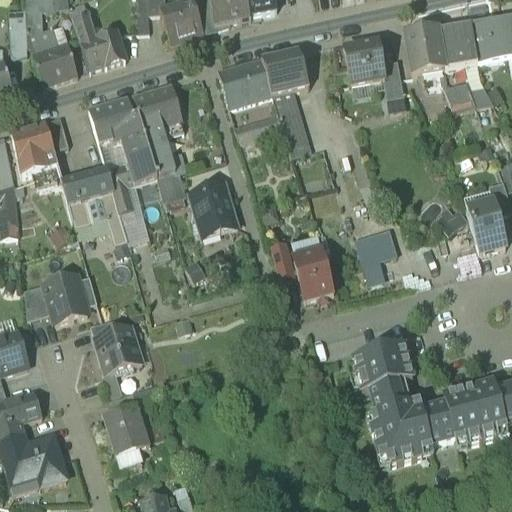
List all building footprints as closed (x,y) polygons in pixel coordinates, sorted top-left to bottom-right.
[(37,40),(37,42),(43,40),(42,21),(41,21),(41,19),(34,20),(32,0),(23,0),(26,35),(26,42),(37,40)] [(41,19),(41,21),(42,21),(69,17),(68,17),(53,18),(51,0),(32,0),(34,20),(41,19)] [(51,0),(53,18),(68,17),(67,14),(66,0),(51,0)] [(150,41),(149,23),(147,0),(135,0),(138,42),(150,41)] [(147,0),(149,23),(161,23),(159,17),(162,16),(160,0),(147,0)] [(194,0),(195,13),(209,9),(207,0),(194,0)] [(245,0),(207,0),(209,9),(215,40),(230,35),(230,32),(250,28),(250,24),(245,0)] [(245,0),(250,24),(276,19),(273,0),(245,0)] [(161,23),(171,54),(204,43),(195,13),(186,16),(184,9),(162,16),(159,17),(161,23)] [(195,13),(204,43),(215,40),(209,9),(195,13)] [(73,31),(89,80),(105,75),(105,76),(126,69),(116,41),(96,48),(89,25),(73,31)] [(477,73),(511,66),(511,26),(470,33),(477,73)] [(444,78),(477,73),(470,33),(438,39),(444,78)] [(9,36),(11,69),(27,64),(27,63),(27,56),(26,42),(26,35),(9,36)] [(30,56),(32,62),(59,54),(53,36),(43,40),(37,42),(37,40),(26,42),(27,56),(30,56)] [(444,79),(444,78),(438,39),(437,38),(405,44),(412,84),(444,79)] [(68,51),(59,54),(32,62),(42,93),(43,95),(77,84),(68,51)] [(378,51),(344,57),(351,95),(353,95),(352,89),(368,87),(369,92),(383,89),(385,89),(382,72),(378,51)] [(298,59),(262,67),(273,104),(293,100),(309,96),(298,59)] [(229,117),(273,104),(262,67),(218,80),(229,117)] [(14,71),(21,97),(29,95),(22,69),(14,71)] [(385,98),(387,108),(404,105),(397,69),(382,72),(385,89),(383,89),(385,98)] [(0,106),(13,102),(3,70),(0,71),(0,106)] [(451,92),(468,87),(465,77),(448,81),(451,92)] [(368,87),(352,89),(353,95),(369,92),(368,87)] [(353,95),(351,95),(353,107),(373,104),(372,100),(385,98),(383,89),(369,92),(353,95)] [(455,120),(476,116),(469,99),(466,92),(446,95),(455,120)] [(139,123),(144,141),(162,136),(183,130),(172,93),(133,105),(139,123)] [(483,97),(469,99),(476,116),(492,113),(483,97)] [(307,147),(293,100),(273,104),(278,123),(283,138),(282,138),(286,152),(287,152),(307,147)] [(404,105),(387,108),(389,119),(406,116),(404,105)] [(157,187),(157,185),(144,141),(139,123),(133,125),(128,106),(88,117),(88,118),(99,154),(121,148),(128,172),(134,193),(157,187)] [(234,136),(239,151),(282,138),(283,138),(278,123),(234,136)] [(45,130),(53,160),(69,155),(60,126),(45,130)] [(12,140),(21,185),(34,181),(57,174),(53,160),(45,130),(12,140)] [(164,141),(162,136),(144,141),(157,185),(166,183),(175,180),(170,164),(167,165),(161,144),(164,141)] [(0,173),(9,173),(4,147),(0,147),(0,173)] [(307,147),(287,152),(291,167),(311,161),(307,147)] [(127,195),(134,193),(128,172),(106,179),(113,200),(127,196),(127,195)] [(0,194),(13,193),(9,173),(0,173),(0,194)] [(34,181),(39,198),(54,194),(55,196),(63,194),(62,190),(57,174),(34,181)] [(83,208),(113,200),(106,179),(106,178),(62,190),(63,194),(68,213),(83,208)] [(157,187),(164,210),(176,207),(186,204),(179,183),(176,184),(167,186),(166,183),(157,185),(157,187)] [(493,210),(497,225),(511,221),(503,190),(488,195),(489,198),(493,210)] [(189,203),(202,247),(237,236),(224,192),(189,203)] [(0,246),(18,244),(17,232),(14,201),(13,193),(0,194),(0,246)] [(134,218),(127,196),(113,200),(115,208),(119,223),(134,218)] [(466,217),(493,210),(489,198),(463,205),(466,217)] [(90,233),(108,228),(107,226),(110,226),(106,210),(115,208),(113,200),(83,208),(90,233)] [(164,210),(166,218),(179,215),(176,207),(164,210)] [(90,233),(83,208),(68,213),(75,237),(90,233)] [(119,223),(115,208),(106,210),(110,226),(119,223)] [(493,210),(466,217),(479,263),(505,256),(497,225),(493,210)] [(119,223),(122,232),(137,227),(134,218),(119,223)] [(122,232),(119,223),(110,226),(107,226),(108,228),(116,254),(127,251),(122,232)] [(144,225),(137,227),(122,232),(127,251),(128,254),(149,248),(144,225)] [(68,234),(53,240),(57,251),(72,245),(68,234)] [(355,249),(362,274),(378,269),(397,263),(389,239),(355,249)] [(295,267),(322,260),(318,244),(291,251),(295,267)] [(272,257),(280,288),(294,284),(285,253),(272,257)] [(293,268),(304,310),(318,306),(326,304),(333,302),(322,260),(295,267),(293,268)] [(362,274),(367,294),(383,289),(378,269),(362,274)] [(52,322),(55,332),(88,323),(86,316),(78,288),(77,284),(44,293),(52,322)] [(78,288),(86,316),(97,312),(89,285),(78,288)] [(24,299),(27,329),(52,322),(44,293),(24,299)] [(90,335),(94,347),(117,340),(113,327),(90,335)] [(11,328),(0,330),(0,340),(13,338),(11,328)] [(94,347),(106,385),(115,382),(142,373),(135,353),(136,352),(135,352),(130,336),(131,336),(130,336),(117,340),(94,347)] [(0,384),(28,375),(17,341),(0,345),(0,384)] [(386,468),(388,474),(433,462),(430,454),(455,448),(455,450),(465,447),(466,453),(497,445),(496,439),(505,436),(505,434),(511,432),(511,395),(496,400),(494,392),(475,397),(473,392),(461,395),(462,400),(443,405),(445,413),(421,420),(419,412),(411,414),(405,390),(412,388),(403,354),(353,367),(362,401),(370,399),(377,423),(374,424),(377,433),(371,435),(381,470),(386,468)] [(115,382),(106,385),(109,395),(118,392),(115,382)] [(132,402),(135,413),(137,413),(158,406),(155,395),(132,402)] [(0,437),(20,432),(42,426),(34,403),(8,411),(0,413),(0,437)] [(115,466),(117,465),(138,459),(150,455),(149,454),(148,454),(136,415),(137,414),(137,413),(135,413),(102,424),(102,425),(104,425),(116,464),(115,465),(115,466)] [(0,451),(23,444),(20,432),(0,437),(0,451)] [(27,454),(23,444),(0,451),(0,458),(10,492),(37,484),(41,496),(67,488),(61,469),(58,470),(51,447),(27,454)] [(53,446),(51,447),(58,470),(61,469),(53,446)] [(142,472),(138,459),(117,465),(121,478),(142,472)] [(178,510),(189,506),(185,494),(174,497),(178,510)]
